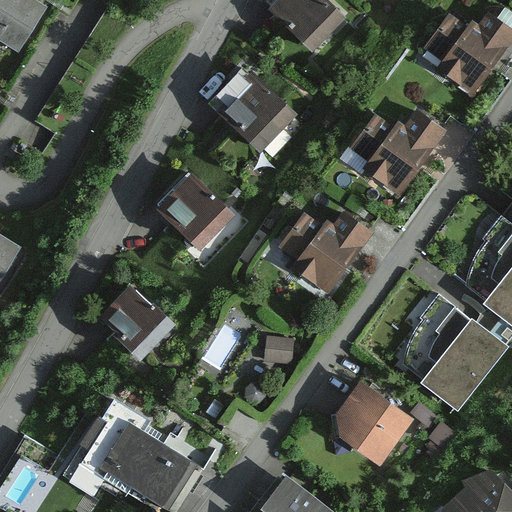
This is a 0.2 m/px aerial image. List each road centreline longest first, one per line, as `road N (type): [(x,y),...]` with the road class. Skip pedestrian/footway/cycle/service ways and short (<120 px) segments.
road 1 (residential): [(212,511),(511,104)]
road 2 (residential): [(234,0),(0,431)]
